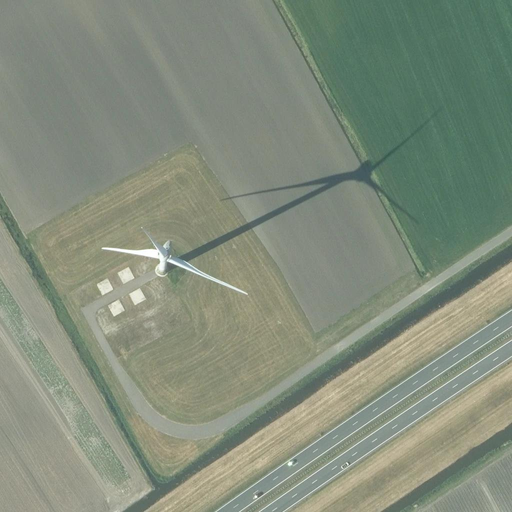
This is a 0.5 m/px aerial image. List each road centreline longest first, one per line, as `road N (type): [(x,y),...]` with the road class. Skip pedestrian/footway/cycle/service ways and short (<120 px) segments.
road 1 (trunk): [(511,319),(228,511)]
road 2 (trunk): [(271,511),(511,349)]
